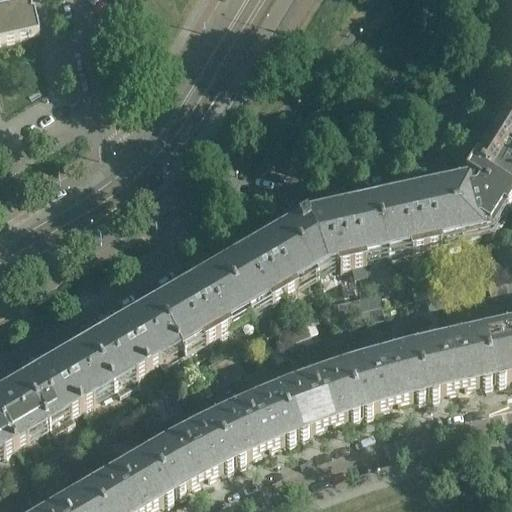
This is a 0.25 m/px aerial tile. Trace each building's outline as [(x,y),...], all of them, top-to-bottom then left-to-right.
[(0,48),(39,40),(34,18),(33,18),(31,9),(0,16),(0,48)] [(463,42),(460,28),(447,31),(450,45),(463,42)] [(511,107),(511,109),(511,110),(478,164),(477,163),(473,169),(474,170),(472,174),(476,176),(477,175),(511,197),(511,195),(511,107)] [(506,216),(511,207),(511,197),(477,175),(476,176),(472,174),(466,183),(470,186),(467,191),(464,191),(462,190),(456,191),(454,194),(452,194),(462,241),(490,235),(503,214),(506,216)] [(462,241),(452,194),(450,195),(447,193),(441,194),(440,197),(415,202),(428,258),(441,255),(440,251),(463,246),(462,241)] [(428,258),(415,202),(389,208),(387,206),(381,208),(379,211),(390,262),(412,257),(413,262),(428,258)] [(390,262),(379,211),(375,212),(372,209),(366,211),(365,214),(342,219),(355,275),(373,271),(372,266),(390,262)] [(355,275),(342,219),(320,224),(318,221),(298,232),(295,231),(289,234),(289,238),(287,239),(313,284),(336,270),(340,278),(355,275)] [(313,284),(287,239),(285,240),(282,239),(277,242),(276,245),(254,258),(282,307),(295,300),(293,295),(313,284)] [(282,307),(254,258),(231,271),(228,270),(223,273),(223,276),(221,277),(247,322),(267,310),(269,315),(282,307)] [(505,285),(502,271),(492,274),(495,287),(505,285)] [(247,322),(221,277),(219,279),(216,277),(210,280),(210,284),(188,297),(216,346),(229,338),(227,334),(247,322)] [(509,301),(506,291),(505,285),(495,287),(489,289),(493,304),(509,301)] [(455,296),(453,287),(435,291),(437,300),(438,300),(449,297),(455,296)] [(437,300),(435,291),(412,296),(414,305),(426,303),(437,300)] [(216,346),(188,297),(165,310),(162,309),(157,312),(156,315),(155,315),(179,356),(181,360),(201,349),(203,353),(216,346)] [(452,309),(449,297),(438,300),(440,312),(452,309)] [(440,312),(438,300),(437,300),(426,303),(429,314),(440,312)] [(381,313),(379,303),(362,307),(364,317),(368,316),(379,313),(381,313)] [(364,317),(362,307),(339,313),(341,322),(356,318),(364,317)] [(382,325),(379,313),(368,316),(370,327),(382,325)] [(179,356),(155,315),(154,316),(151,315),(146,318),(146,321),(123,334),(149,379),(162,372),(160,367),(179,356)] [(368,316),(364,317),(356,318),(359,330),(370,327),(368,316)] [(309,329),(302,317),(292,323),(298,333),(302,330),(309,329)] [(298,333),(292,323),(282,329),(287,339),(293,336),(298,333)] [(317,339),(314,328),(309,329),(302,330),(298,333),(293,336),(297,343),(317,339)] [(149,379),(123,334),(101,347),(98,346),(92,349),(92,353),(90,354),(113,394),(133,382),(136,387),(149,379)] [(511,386),(511,334),(497,338),(498,342),(484,346),(494,390),(496,390),(498,392),(504,390),(506,388),(511,386)] [(298,345),(297,343),(293,336),(287,339),(282,342),(288,352),(298,345)] [(494,390),(484,346),(483,346),(483,344),(468,347),(467,344),(449,348),(459,398),(482,393),(485,395),(490,394),(492,391),(494,390)] [(459,398),(449,348),(430,353),(431,357),(420,360),(417,361),(427,405),(430,405),(432,407),(438,405),(439,402),(459,398)] [(231,372),(239,368),(252,360),(246,350),(226,362),(231,372)] [(113,394),(90,354),(88,355),(85,354),(80,357),(79,360),(57,373),(83,418),(96,410),(93,406),(113,394)] [(427,405),(417,361),(401,365),(399,360),(381,366),(394,414),(416,408),(418,410),(424,409),(425,406),(427,405)] [(231,372),(226,362),(210,371),(215,381),(228,374),(231,372)] [(394,414),(381,366),(362,371),(364,375),(348,380),(362,423),(364,423),(366,425),(372,423),(373,420),(394,414)] [(239,368),(231,372),(228,374),(232,382),(243,376),(239,368)] [(83,418),(57,373),(34,386),(31,385),(26,388),(26,391),(24,392),(47,433),(67,421),(70,426),(83,418)] [(210,395),(232,382),(228,374),(215,381),(205,387),(210,395)] [(362,423),(348,380),(332,385),(331,381),(312,387),(329,434),(350,427),(353,429),(359,427),(360,424),(362,423)] [(329,434),(312,387),(294,394),(296,398),(283,403),(281,404),(297,446),(299,445),(302,447),(308,445),(309,442),(329,434)] [(47,433),(24,392),(22,394),(19,392),(13,395),(13,399),(0,406),(0,428),(17,456),(30,449),(27,444),(47,433)] [(175,405),(167,392),(160,397),(167,409),(174,405),(175,405)] [(167,409),(160,397),(152,401),(159,414),(162,412),(167,409)] [(297,446),(281,404),(266,410),(264,406),(246,413),(266,459),(286,451),(289,452),(295,450),(295,447),(297,446)] [(174,405),(167,409),(162,412),(168,422),(179,415),(174,405)] [(168,422),(162,412),(159,414),(151,418),(157,428),(168,422)] [(266,459),(246,413),(228,421),(230,426),(216,433),(235,473),(237,472),(240,474),(245,472),(246,468),(266,459)] [(17,456),(0,428),(0,460),(1,460),(3,464),(17,456)] [(235,473),(216,433),(201,440),(198,436),(181,444),(205,489),(224,479),(227,480),(233,478),(233,474),(235,473)] [(118,449),(113,441),(102,447),(107,456),(118,449)] [(205,489),(181,444),(164,453),(167,457),(152,466),(175,505),(177,504),(180,505),(185,503),(185,499),(205,489)] [(107,456),(102,447),(91,454),(96,462),(107,456)] [(175,505),(152,466),(139,473),(137,469),(120,479),(139,511),(163,511),(165,511),(166,511),(168,511),(173,510),(173,506),(175,505)] [(59,483),(54,475),(43,482),(48,490),(59,483)] [(139,511),(120,479),(104,489),(106,493),(93,500),(100,511),(139,511)] [(48,490),(43,482),(32,488),(37,496),(48,490)] [(100,511),(93,500),(81,508),(78,504),(63,511),(100,511)] [(8,511),(12,510),(7,502),(0,506),(0,508),(2,511),(8,511)]
